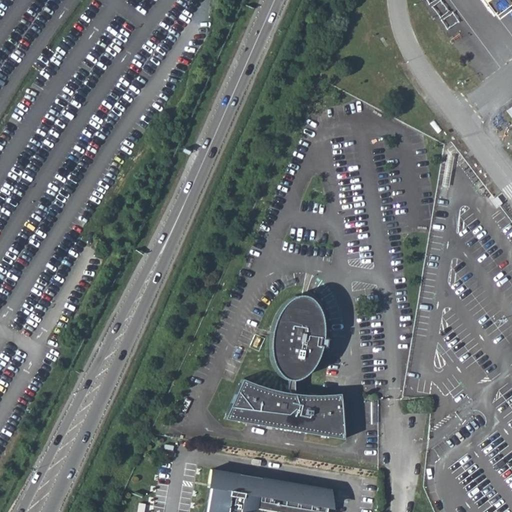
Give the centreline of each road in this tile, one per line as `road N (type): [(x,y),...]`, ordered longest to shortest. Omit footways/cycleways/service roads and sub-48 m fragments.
road 1 (secondary): [(185,206),(23,511)]
road 2 (secondary): [(50,511),(185,206)]
road 3 (secondary): [(276,0),(185,206)]
